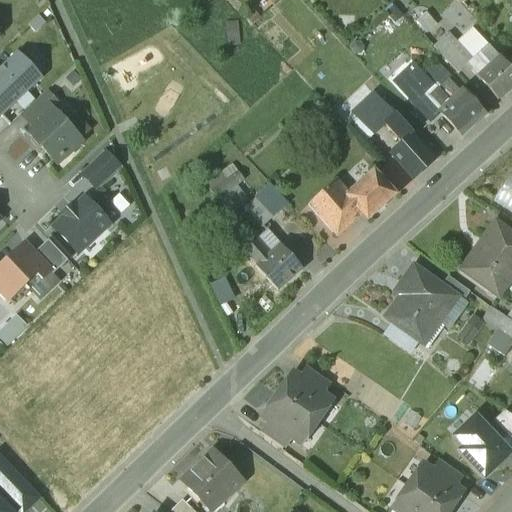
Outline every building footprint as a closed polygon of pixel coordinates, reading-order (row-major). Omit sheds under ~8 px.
[(426,16),(418,24),(428,35),(436,28),(426,16)] [(473,28),(463,37),(463,38),(458,43),(473,60),(488,46),(473,28)] [(449,34),(434,48),(441,56),(457,42),(449,34)] [(458,43),(457,42),(441,56),(459,75),(467,67),(466,67),(473,60),(458,43)] [(511,87),(511,71),(489,46),(488,46),(473,60),(466,67),(467,67),(498,101),(511,87)] [(0,119),(42,79),(17,53),(0,69),(0,119)] [(434,92),(411,67),(394,83),(418,107),(434,92)] [(367,85),(353,70),(345,77),(359,92),(367,85)] [(439,70),(429,80),(437,88),(447,78),(439,70)] [(447,78),(437,88),(451,103),(461,93),(447,78)] [(447,106),(434,92),(418,107),(431,121),(440,113),(447,106)] [(45,93),(21,115),(31,126),(50,109),(52,110),(57,106),(45,93)] [(447,106),(440,113),(462,135),(482,116),(461,93),(451,103),(447,106)] [(395,116),(381,101),(360,120),(374,135),(385,125),(395,116)] [(52,110),(50,109),(31,126),(25,132),(31,138),(34,138),(40,145),(40,148),(55,164),(80,141),(52,110)] [(413,135),(395,116),(385,125),(403,144),(413,135)] [(435,160),(413,135),(403,144),(392,155),(414,179),(435,160)] [(104,154),(82,175),(95,189),(118,167),(104,154)] [(207,185),(222,199),(244,177),(229,163),(207,185)] [(347,195),(345,196),(362,215),(361,216),(366,221),(394,195),(373,172),(347,195)] [(511,176),(496,199),(511,210),(511,176)] [(347,195),(334,181),(308,205),(337,238),(361,216),(362,215),(345,196),(347,195)] [(273,217),(256,199),(244,210),(261,228),(273,217)] [(83,200),(73,210),(70,207),(61,215),(64,218),(53,228),(77,253),(93,238),(87,232),(102,219),(83,200)] [(244,210),(241,207),(235,213),(255,234),(261,228),(244,210)] [(511,233),(495,221),(459,271),(493,295),(511,268),(511,233)] [(279,245),(270,254),(257,239),(243,252),(256,267),(255,268),(278,292),(302,270),(279,245)] [(47,241),(32,254),(49,272),(52,275),(66,261),(47,241)] [(23,245),(0,266),(0,292),(15,278),(23,286),(24,286),(35,275),(41,280),(49,272),(32,254),(23,245)] [(229,248),(217,259),(215,256),(202,268),(213,280),(237,257),(229,248)] [(441,287),(412,267),(401,283),(407,287),(384,319),(392,324),(418,342),(432,323),(437,326),(438,325),(456,300),(457,298),(441,287)] [(15,278),(0,292),(13,307),(29,291),(24,286),(23,286),(15,278)] [(469,293),(448,278),(441,287),(457,298),(456,300),(462,304),(469,293)] [(0,330),(0,339),(7,347),(28,327),(17,314),(0,330)] [(511,322),(505,318),(496,331),(511,342),(511,322)] [(432,323),(418,342),(427,349),(442,328),(438,325),(437,326),(432,323)] [(418,342),(392,324),(384,334),(411,353),(418,342)] [(411,353),(384,334),(383,337),(409,356),(411,353)] [(511,358),(502,369),(511,378),(511,377),(511,358)] [(329,384),(306,368),(299,378),(298,379),(321,395),(322,394),(329,384)] [(299,378),(292,374),(276,396),(315,423),(331,401),(322,394),(321,395),(298,379),(299,378)] [(315,423),(276,396),(261,418),(267,422),(268,422),(291,438),(290,439),(299,445),(315,423)] [(511,416),(504,411),(493,421),(506,435),(511,440),(511,416)] [(497,443),(474,419),(454,438),(463,448),(459,452),(483,477),(508,454),(497,443)] [(291,438),(268,422),(267,422),(260,433),(283,449),(290,439),(291,438)] [(506,435),(497,443),(508,454),(511,450),(511,440),(506,435)] [(213,451),(180,482),(205,509),(219,496),(223,500),(242,482),(213,451)] [(0,499),(12,511),(25,511),(39,498),(0,457),(0,499)] [(462,477),(439,461),(431,472),(454,488),(462,477)] [(454,488),(431,472),(422,465),(407,488),(441,511),(447,511),(461,492),(454,488)] [(441,511),(407,488),(391,510),(394,511),(441,511)] [(166,511),(167,511),(194,511),(180,497),(166,511)] [(0,511),(12,511),(0,499),(0,511)]
